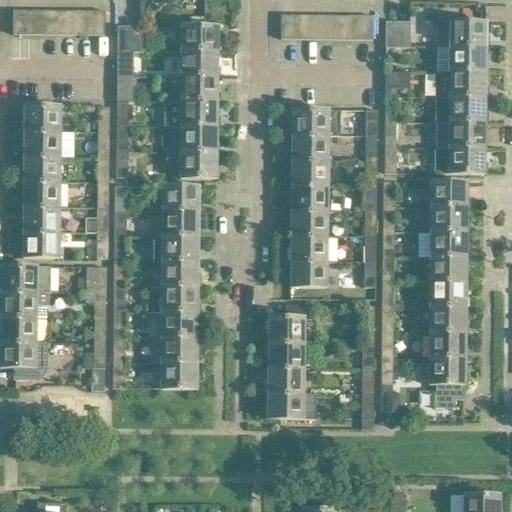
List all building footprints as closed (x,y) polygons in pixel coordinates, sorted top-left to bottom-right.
[(25,37),(25,12),(13,12),(13,37),(25,37)] [(36,37),(36,12),(25,12),(25,37),(36,37)] [(47,37),(48,13),(36,12),(36,37),(47,37)] [(59,37),(59,13),(48,13),(47,37),(59,37)] [(70,37),(70,13),(59,13),(59,37),(70,37)] [(82,37),(82,13),(70,13),(70,37),(82,37)] [(93,37),(93,13),(82,13),(82,37),(93,37)] [(104,37),(105,13),(93,13),(93,37),(104,37)] [(292,41),(292,17),(281,17),(281,41),(292,41)] [(304,41),(304,17),(292,17),(292,41),(304,41)] [(315,42),(315,17),(304,17),(304,41),(315,42)] [(327,42),(327,17),(315,17),(315,42),(327,42)] [(338,42),(338,17),(327,17),(327,42),(338,42)] [(350,42),(350,18),(338,17),(338,42),(350,42)] [(485,25),(449,25),(449,17),(436,17),(436,24),(436,50),(449,50),(485,51),(485,25)] [(361,42),(361,18),(350,18),(350,42),(361,42)] [(373,42),(373,18),(361,18),(361,42),(373,42)] [(386,24),(386,50),(398,50),(398,24),(386,24)] [(410,50),(410,25),(398,24),(398,50),(410,50)] [(118,55),(117,79),(132,79),(132,55),(130,55),(130,29),(118,28),(118,55)] [(130,29),(130,55),(132,55),(142,55),(142,29),(130,29)] [(182,29),(181,55),(217,55),(217,29),(182,29)] [(484,76),(485,51),(449,50),(449,74),(449,76),(484,76)] [(216,80),(217,55),(181,55),(181,80),(216,80)] [(385,73),(385,89),(409,89),(410,73),(385,73)] [(484,101),(484,76),(449,76),(449,74),(434,73),(434,100),(435,100),(449,100),(449,101),(484,101)] [(136,79),(132,79),(117,79),(117,104),(128,104),(136,104),(136,79)] [(216,105),(216,80),(181,80),(181,105),(216,105)] [(395,126),(396,100),(385,100),(384,126),(395,126)] [(484,126),(484,101),(449,101),(449,100),(435,100),(436,126),(448,126),(484,126)] [(117,104),(117,120),(128,120),(128,104),(117,104)] [(216,130),(216,105),(181,105),(164,105),(164,130),(181,130),(216,130)] [(60,134),(60,109),(60,108),(25,108),(24,133),(60,134)] [(109,134),(110,109),(99,109),(98,134),(109,134)] [(328,113),(292,113),(291,138),(339,139),(340,114),(328,113)] [(366,124),(365,139),(377,140),(377,124),(366,124)] [(395,151),(395,126),(384,126),(384,151),(395,151)] [(484,152),(484,126),(448,126),(436,126),(436,151),(448,151),(484,152)] [(117,129),(117,145),(128,145),(128,129),(117,129)] [(216,155),(216,130),(181,130),(180,155),(216,155)] [(60,159),(60,134),(24,133),(24,159),(60,159)] [(109,160),(109,134),(98,134),(98,159),(109,160)] [(339,139),(291,138),(291,164),(327,164),(328,139),(339,139)] [(365,149),(365,165),(376,165),(377,149),(365,149)] [(384,151),(384,167),(395,167),(395,151),(384,151)] [(484,178),(484,152),(448,151),(436,151),(436,177),(484,178)] [(117,154),(117,170),(127,170),(128,154),(117,154)] [(215,181),(216,155),(180,155),(180,180),(215,181)] [(60,184),(60,159),(24,159),(24,184),(60,184)] [(109,185),(109,160),(98,159),(98,185),(109,185)] [(327,189),(327,164),(291,164),(291,189),(327,189)] [(365,174),(365,190),(376,190),(376,174),(365,174)] [(59,209),(60,184),(24,184),(24,209),(59,209)] [(383,185),(383,201),(394,201),(394,186),(383,185)] [(431,186),(431,211),(466,212),(466,186),(431,186)] [(116,188),(115,213),(126,213),(127,188),(116,188)] [(163,188),(163,213),(198,214),(199,188),(163,188)] [(327,214),(327,189),(291,189),(290,214),(327,214)] [(98,194),(98,210),(108,210),(109,194),(98,194)] [(364,199),(364,215),(376,215),(376,199),(364,199)] [(59,235),(59,209),(24,209),(23,234),(59,235)] [(383,211),(383,227),(394,227),(394,211),(383,211)] [(466,237),(466,212),(431,211),(430,236),(466,237)] [(115,213),(115,229),(126,229),(126,213),(115,213)] [(198,239),(198,214),(163,213),(162,239),(198,239)] [(326,240),(327,214),(290,214),(290,239),(326,240)] [(97,219),(97,235),(108,235),(108,219),(97,219)] [(364,224),(364,240),(375,240),(376,225),(364,224)] [(59,260),(59,235),(23,234),(23,260),(59,260)] [(108,261),(108,235),(97,235),(97,260),(108,261)] [(383,236),(383,252),(394,252),(394,236),(383,236)] [(466,262),(466,237),(430,236),(430,262),(466,262)] [(115,238),(115,254),(126,254),(126,238),(115,238)] [(198,264),(198,239),(162,239),(154,239),(153,264),(162,264),(198,264)] [(326,265),(326,240),(290,239),(290,264),(326,265)] [(364,250),(364,265),(375,265),(375,250),(364,250)] [(382,261),(382,277),(393,277),(394,261),(382,261)] [(465,287),(466,262),(430,262),(430,287),(465,287)] [(115,264),(114,279),(125,279),(125,264),(115,264)] [(197,290),(198,264),(162,264),(162,289),(197,290)] [(326,290),(326,265),(290,264),(289,290),(326,290)] [(49,269),(36,269),(1,268),(1,294),(48,294),(49,269)] [(86,269),(85,294),(85,295),(96,296),(96,294),(107,295),(107,269),(86,269)] [(364,275),(363,291),(375,291),(375,275),(364,275)] [(382,286),(382,302),(393,302),(393,286),(382,286)] [(465,312),(465,287),(430,287),(430,312),(465,312)] [(114,289),(114,305),(125,305),(125,289),(114,289)] [(197,315),(197,290),(162,289),(161,315),(197,315)] [(48,307),(48,294),(1,294),(1,319),(36,320),(36,307),(48,307)] [(96,296),(96,310),(107,310),(107,295),(96,294),(96,296)] [(312,321),(312,309),(286,309),(286,320),(268,320),(268,346),(303,346),(304,321),(312,321)] [(382,311),(382,327),(393,327),(393,311),(382,311)] [(465,337),(465,312),(430,312),(429,337),(465,337)] [(114,314),(113,330),(124,330),(125,314),(114,314)] [(197,340),(197,315),(161,315),(161,340),(197,340)] [(36,345),(36,320),(1,319),(1,345),(36,345)] [(95,329),(95,345),(106,345),(106,329),(95,329)] [(363,331),(363,346),(374,347),(374,331),(363,331)] [(382,336),(382,352),(393,352),(393,337),(382,336)] [(464,362),(465,337),(429,337),(429,362),(464,362)] [(113,339),(113,355),(124,355),(124,340),(113,339)] [(197,366),(197,340),(161,340),(161,365),(197,366)] [(47,345),(36,345),(1,345),(0,370),(13,370),(13,383),(35,383),(39,382),(43,379),(46,376),(47,371),(47,345)] [(106,371),(106,345),(95,345),(95,371),(106,371)] [(303,371),(303,346),(268,346),(268,371),(303,371)] [(363,356),(363,371),(373,372),(374,356),(363,356)] [(381,361),(381,377),(392,377),(393,362),(381,361)] [(464,388),(464,362),(429,362),(429,382),(435,382),(435,388),(434,388),(434,411),(454,411),(454,403),(462,403),(463,388),(464,388)] [(113,372),(113,380),(123,381),(124,365),(113,365),(113,372)] [(196,392),(197,366),(161,365),(161,391),(196,392)] [(303,396),(303,371),(268,371),(268,396),(303,396)] [(363,381),(362,396),(373,396),(373,387),(373,381),(363,381)] [(303,422),(303,396),(268,396),(268,421),(303,422)] [(362,406),(362,422),(373,422),(373,407),(362,406)] [(392,511),(403,511),(403,498),(393,498),(392,498),(392,511)] [(462,498),(461,511),(497,511),(498,498),(462,498)]
